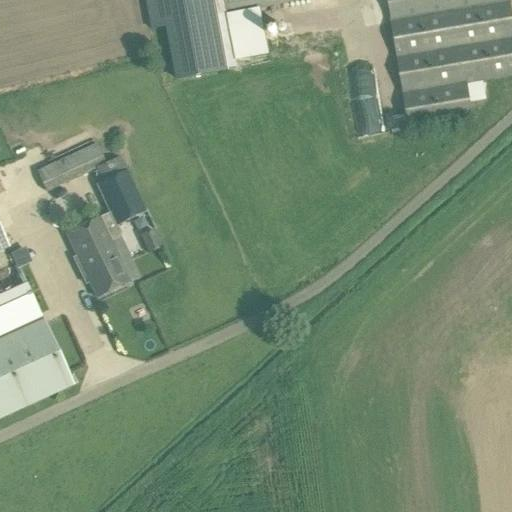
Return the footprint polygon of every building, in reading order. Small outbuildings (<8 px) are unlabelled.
[(161,0),(167,27),(212,17),(208,0),(161,0)] [(388,0),(412,132),(475,120),(472,105),(468,85),(511,75),(511,10),(510,0),(388,0)] [(97,145),(38,170),(46,191),(97,169),(103,182),(97,185),(112,217),(116,226),(145,213),(120,159),(106,165),(97,145)] [(129,282),(110,241),(117,237),(119,233),(116,226),(112,217),(101,222),(99,219),(66,234),(77,257),(73,258),(80,272),(83,271),(95,298),(129,282)] [(142,220),(130,225),(140,247),(152,241),(142,220)] [(145,248),(149,255),(163,248),(160,241),(145,248)] [(17,267),(0,274),(0,420),(71,388),(17,267)]
